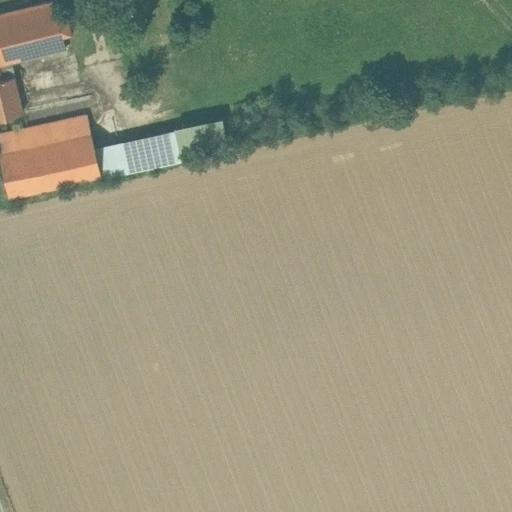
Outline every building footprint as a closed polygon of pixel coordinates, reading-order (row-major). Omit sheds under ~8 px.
[(54,0),(49,0),(0,12),(0,62),(10,60),(66,46),(62,32),(71,29),(67,13),(58,15),(54,0)] [(10,60),(0,62),(0,73),(1,77),(14,74),(10,60)] [(1,77),(0,73),(0,115),(22,111),(14,74),(1,77)] [(87,115),(0,132),(0,151),(91,132),(87,115)] [(174,129),(94,146),(101,175),(181,158),(174,129)] [(91,132),(0,151),(0,164),(8,195),(101,175),(94,146),(91,132)]
